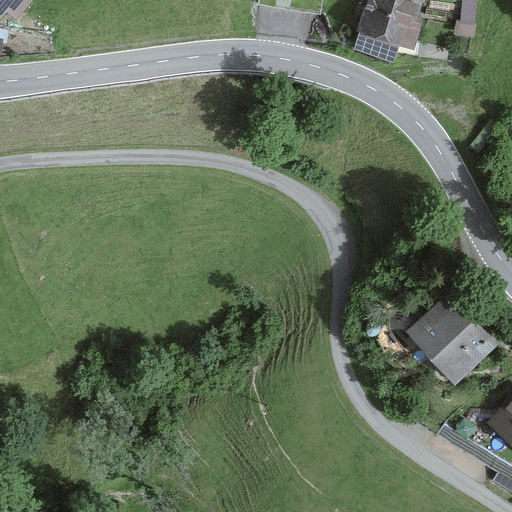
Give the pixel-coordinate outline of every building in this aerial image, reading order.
[(415,0),(369,0),(356,40),(397,54),(415,0)] [(463,0),(460,28),(474,30),(478,0),(463,0)] [(457,229),(431,234),(435,259),(461,254),(457,229)] [(451,299),(417,329),(455,371),(489,341),(451,299)] [(511,404),(501,418),(511,426),(511,404)]
